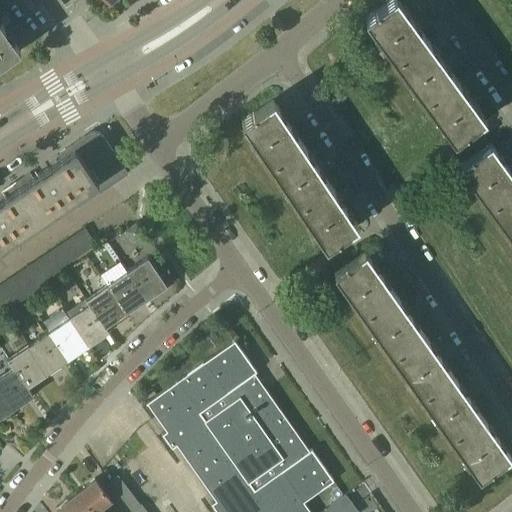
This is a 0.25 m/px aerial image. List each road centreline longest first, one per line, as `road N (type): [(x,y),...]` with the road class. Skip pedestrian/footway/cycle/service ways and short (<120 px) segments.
road 1 (residential): [(511,406),(281,50)]
road 2 (residential): [(239,268),(132,362),(6,511)]
road 3 (residential): [(239,268),(415,511)]
road 4 (residential): [(281,50),(162,154)]
road 5 (residential): [(239,268),(162,154)]
road 6 (tertiary): [(106,73),(218,0)]
road 7 (residential): [(511,105),(438,0)]
road 8 (tertiary): [(0,144),(106,73)]
